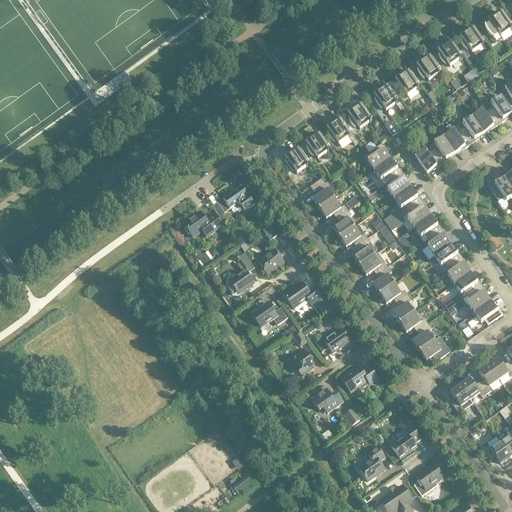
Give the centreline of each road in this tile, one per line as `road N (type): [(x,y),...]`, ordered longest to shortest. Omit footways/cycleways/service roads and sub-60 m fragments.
road 1 (residential): [(419,388),(263,160)]
road 2 (residential): [(263,160),(273,135),(308,107),(455,4),(477,0)]
road 3 (residential): [(511,304),(435,189)]
road 4 (residential): [(499,500),(419,388)]
